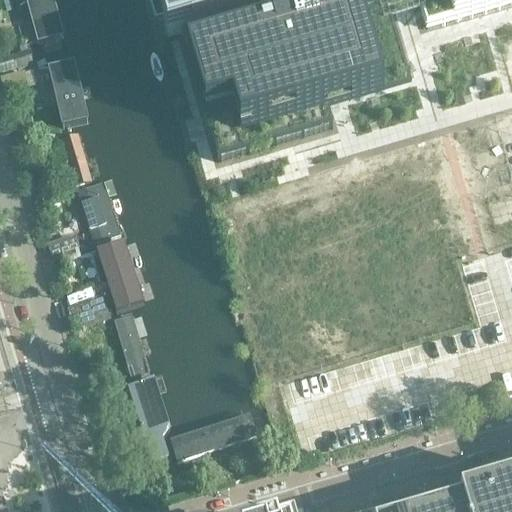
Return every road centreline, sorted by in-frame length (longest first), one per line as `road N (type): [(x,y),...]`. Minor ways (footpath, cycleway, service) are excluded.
road 1 (residential): [(94,511),(0,192)]
road 2 (residential): [(247,511),(511,434)]
